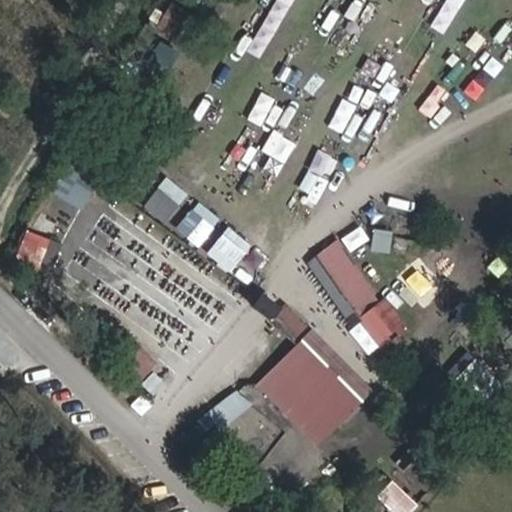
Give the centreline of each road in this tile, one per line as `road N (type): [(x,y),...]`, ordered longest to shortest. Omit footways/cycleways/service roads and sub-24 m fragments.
road 1 (track): [(511,101),(365,182),(136,434)]
road 2 (unclassified): [(214,511),(0,302)]
road 3 (track): [(125,0),(0,209)]
